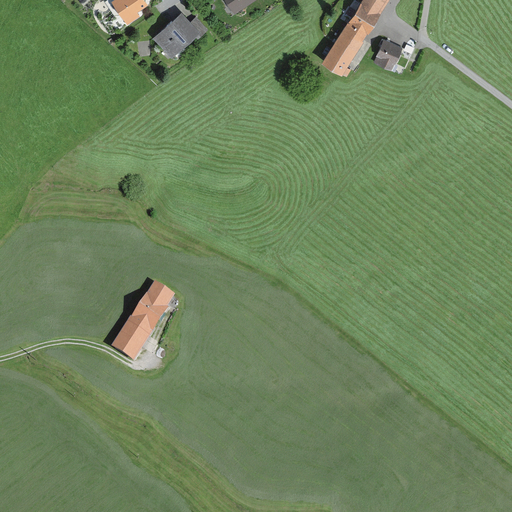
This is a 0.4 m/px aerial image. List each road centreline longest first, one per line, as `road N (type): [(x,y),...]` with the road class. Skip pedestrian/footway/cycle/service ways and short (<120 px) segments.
road 1 (residential): [(511,106),(421,39),(426,0)]
road 2 (track): [(0,360),(69,341),(132,364)]
